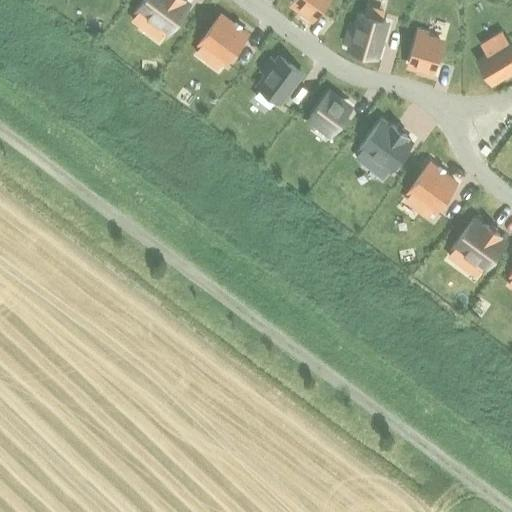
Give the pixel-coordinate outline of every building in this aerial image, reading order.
[(138,9),(130,20),(136,25),(144,14),(166,30),(185,4),(179,0),(141,0),(136,7),(138,9)] [(292,0),(312,15),(323,0),(292,0)] [(201,42),(193,53),(199,58),(208,46),(224,58),(243,32),(218,14),(199,40),(201,42)] [(349,26),(347,32),(354,34),(350,49),(373,56),(383,23),(359,16),(356,28),(349,26)] [(415,35),(408,60),(432,67),(439,42),(415,35)] [(490,54),(479,60),(489,78),(511,64),(511,49),(508,43),(505,38),(487,49),(490,54)] [(265,75),(258,85),(277,99),(298,71),(278,57),(269,70),(263,65),(259,71),(265,75)] [(325,93),(309,114),(330,129),(345,108),(325,93)] [(362,147),(354,158),(360,163),(368,152),(390,168),(409,144),(402,139),(403,137),(391,128),(389,129),(378,121),(360,146),(362,147)] [(428,162),(408,189),(425,202),(417,212),(423,217),(431,207),(433,208),(454,180),(428,162)] [(454,247),(446,257),(453,262),(461,251),(482,267),(503,240),(496,235),(497,233),(485,224),(483,225),(472,217),(452,245),(454,247)]
